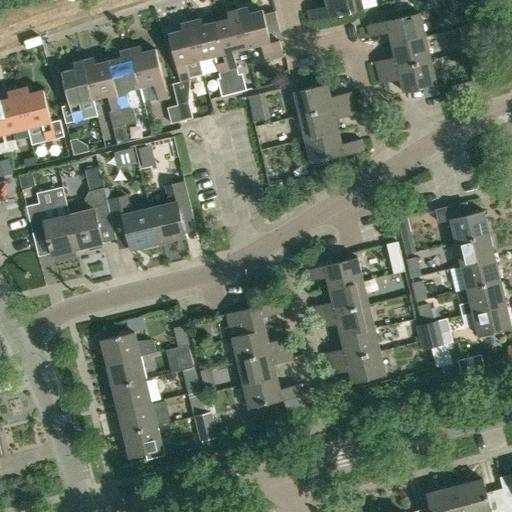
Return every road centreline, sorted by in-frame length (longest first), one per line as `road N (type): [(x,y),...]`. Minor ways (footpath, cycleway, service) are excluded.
road 1 (residential): [(18,334),(75,310),(221,271),(385,171)]
road 2 (residential): [(385,171),(356,48),(339,35),(296,44),(286,0)]
road 3 (tertiary): [(284,467),(511,409)]
road 4 (residential): [(86,511),(18,334)]
road 5 (tertiary): [(127,511),(284,467)]
road 6 (residential): [(385,171),(480,111),(511,103)]
